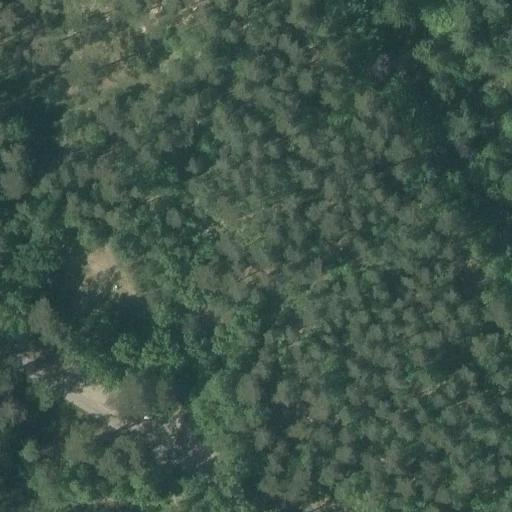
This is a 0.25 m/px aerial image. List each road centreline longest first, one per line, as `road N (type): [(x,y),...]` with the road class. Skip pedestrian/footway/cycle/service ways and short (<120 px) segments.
road 1 (unclassified): [(278,511),(0,344)]
road 2 (track): [(0,223),(55,138),(50,60)]
road 3 (unknown): [(511,232),(434,111)]
road 4 (unknown): [(434,111),(359,0)]
road 5 (unknown): [(484,0),(485,47),(434,111)]
